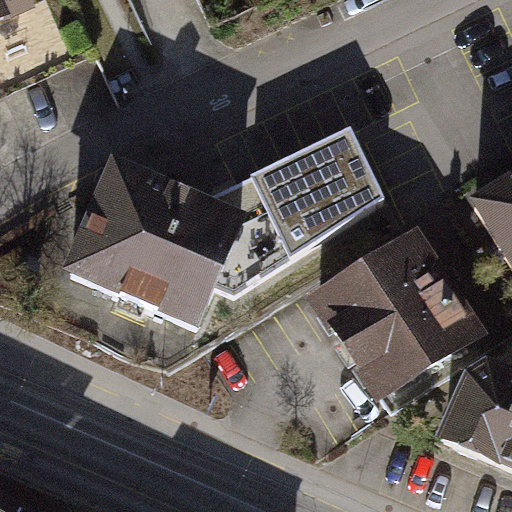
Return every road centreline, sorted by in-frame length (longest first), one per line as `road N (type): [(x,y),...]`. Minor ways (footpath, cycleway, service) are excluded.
road 1 (residential): [(0,199),(414,0)]
road 2 (primary): [(0,401),(240,511)]
